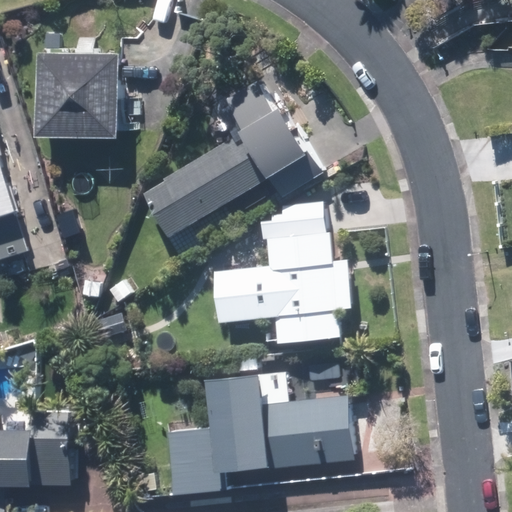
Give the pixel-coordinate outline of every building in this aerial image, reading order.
[(129,56),(45,56),(45,141),(130,141),(129,56)] [(171,181),(173,184),(152,197),(178,240),(280,178),(293,199),(332,176),(293,111),(285,116),(265,82),(233,101),(237,107),(227,114),(242,139),(171,181)] [(0,263),(34,253),(22,215),(28,214),(0,126),(0,263)] [(291,208),(294,239),(276,241),(279,270),(265,272),(268,302),(281,301),(285,343),(349,336),(347,311),(359,310),(355,274),(347,265),(343,234),(336,235),(332,203),(291,208)] [(263,228),(251,234),(260,249),(271,243),(263,228)] [(191,238),(179,246),(188,258),(199,250),(191,238)] [(184,277),(171,286),(180,300),(193,290),(184,277)] [(264,362),(281,361),(281,355),(244,358),(245,372),(265,371),(264,362)] [(236,491),(234,475),(361,462),(354,397),(275,406),(272,377),(219,382),(224,428),(174,433),(181,497),(236,491)] [(0,511),(13,511),(14,490),(44,489),(44,487),(80,487),(81,414),(38,414),(39,432),(6,433),(6,414),(0,413),(0,511)]
